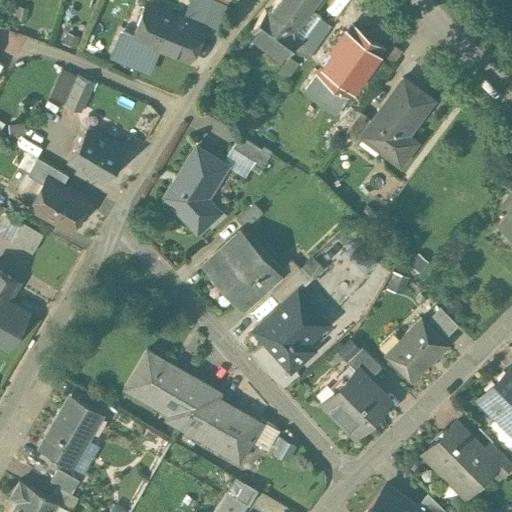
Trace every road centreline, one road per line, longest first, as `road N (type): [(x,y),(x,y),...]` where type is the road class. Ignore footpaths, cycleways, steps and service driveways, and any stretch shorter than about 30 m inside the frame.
road 1 (unclassified): [(349,481),(112,221)]
road 2 (residential): [(30,47),(180,109),(112,221)]
road 3 (residential): [(349,481),(511,320)]
road 4 (residential): [(112,221),(0,415)]
road 5 (residential): [(511,100),(412,0)]
